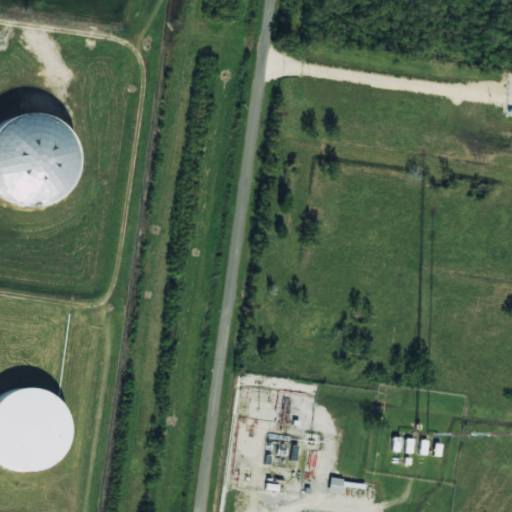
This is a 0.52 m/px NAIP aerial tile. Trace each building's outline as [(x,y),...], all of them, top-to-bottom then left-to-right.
[(0,198),(0,125),(5,123),(18,121),(31,123),(43,130),(52,140),(57,152),(58,166),(54,179),(47,190),(36,198),(23,202),(9,202),(0,198)] [(0,465),(0,394),(6,391),(19,389),(33,391),(44,398),(53,408),(59,420),(59,434),(56,447),(48,458),(37,466),(25,470),(11,470),(0,465)] [(397,452),(398,437),(391,437),(390,451),(397,452)] [(411,439),(404,438),(403,452),(410,453),(411,439)] [(424,455),(426,440),(419,440),(417,454),(424,455)] [(358,489),(341,488),(341,478),(328,477),(327,493),(345,494),(345,500),(358,500),(358,489)]
